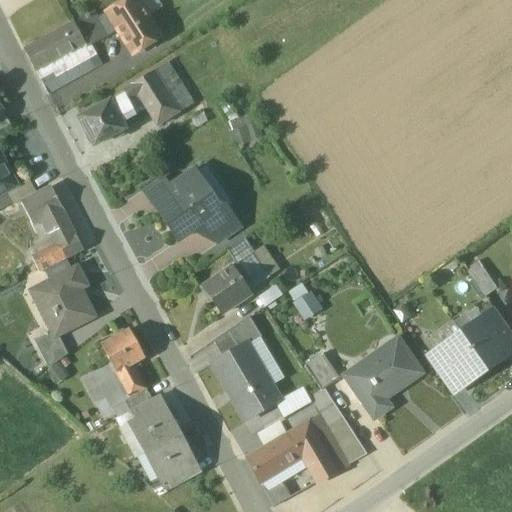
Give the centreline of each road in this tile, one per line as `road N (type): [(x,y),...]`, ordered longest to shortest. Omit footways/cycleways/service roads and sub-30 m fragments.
road 1 (residential): [(0,35),(252,511)]
road 2 (residential): [(511,399),(351,511)]
